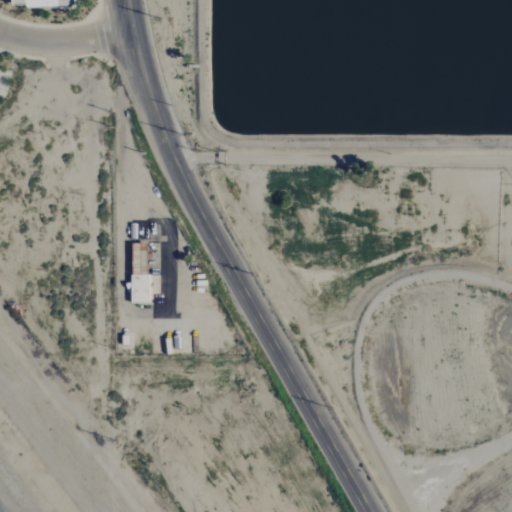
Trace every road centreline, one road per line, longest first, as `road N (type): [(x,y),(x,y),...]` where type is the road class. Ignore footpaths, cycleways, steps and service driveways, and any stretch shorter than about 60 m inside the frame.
road 1 (residential): [(131,35),(177,165),(368,511)]
road 2 (residential): [(131,35),(51,43),(0,33)]
